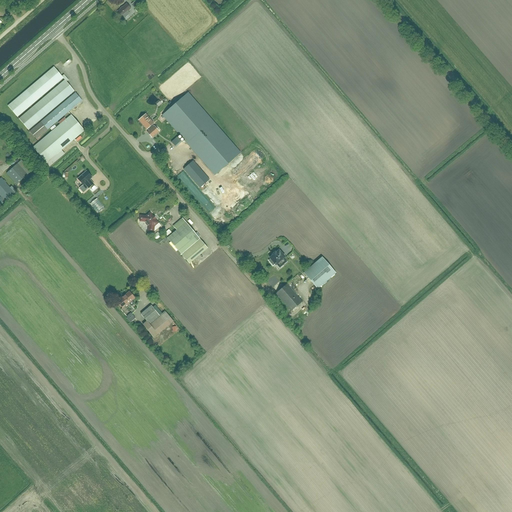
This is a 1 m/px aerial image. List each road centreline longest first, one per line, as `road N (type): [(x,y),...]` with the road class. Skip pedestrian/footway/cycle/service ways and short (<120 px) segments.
road 1 (unclassified): [(257,284),(99,105),(52,30)]
road 2 (unclassified): [(511,145),(384,0)]
